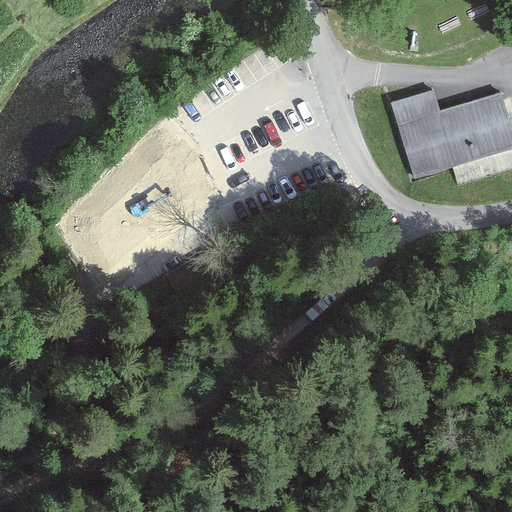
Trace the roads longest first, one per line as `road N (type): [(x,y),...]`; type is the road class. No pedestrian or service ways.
road 1 (track): [(416,214),(398,247),(224,396),(113,456),(0,499)]
road 2 (tertiary): [(299,0),(349,138),(377,190),(435,219),(511,213)]
